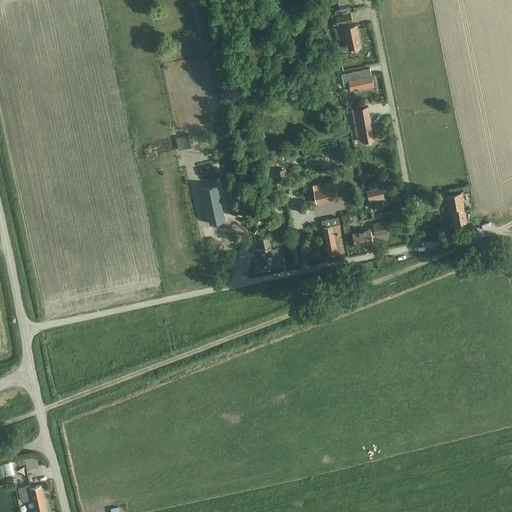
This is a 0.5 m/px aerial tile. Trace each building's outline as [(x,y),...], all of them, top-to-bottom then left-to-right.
[(351,15),(335,18),(336,26),(352,23),(351,15)] [(356,25),(343,28),(348,50),(360,47),(356,25)] [(369,68),(342,74),(344,85),(349,84),(350,91),(374,86),(371,74),(369,68)] [(254,88),(235,91),(237,99),(256,95),(254,88)] [(371,125),(370,122),(363,123),(361,113),(369,112),(368,106),(352,108),(353,115),(355,114),(358,127),(355,128),(357,141),(363,141),(374,139),(371,125)] [(371,122),(369,112),(361,113),(363,123),(370,122),(371,122)] [(180,135),(184,149),(191,147),(187,133),(180,135)] [(277,165),(266,167),(268,176),(279,174),(277,165)] [(335,181),(313,185),(316,203),(338,198),(335,181)] [(225,220),(217,184),(201,187),(209,223),(210,223),(209,222),(224,219),(224,220),(225,220)] [(369,199),(384,196),(381,187),(367,190),(369,199)] [(284,189),(265,192),(266,199),(285,196),(284,189)] [(448,205),(451,205),(454,224),(473,221),(471,211),(464,212),(461,193),(447,196),(448,205)] [(386,200),(370,203),(371,211),(387,208),(386,200)] [(321,220),(323,228),(329,256),(344,252),(337,217),(321,220)] [(385,222),(373,224),(375,236),(387,234),(385,222)] [(282,230),(273,232),(275,245),(285,243),(282,230)] [(370,230),(352,234),(355,247),(373,243),(370,230)] [(257,250),(256,251),(257,256),(259,257),(262,257),(264,269),(274,267),(282,265),(279,248),(271,250),(268,237),(259,239),(261,249),(260,249),(257,250)] [(29,485),(19,487),(23,501),(28,500),(33,499),(33,501),(35,511),(46,511),(40,484),(30,486),(29,485)] [(111,511),(120,511),(119,502),(111,503),(111,511)]
